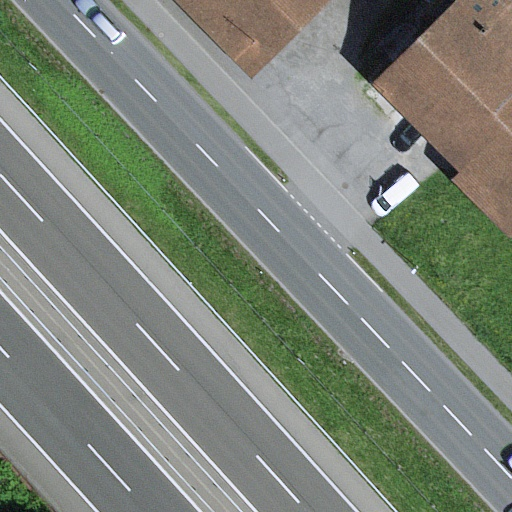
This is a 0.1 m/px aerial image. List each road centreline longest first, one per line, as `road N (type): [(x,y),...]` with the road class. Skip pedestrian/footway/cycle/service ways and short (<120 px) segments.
road 1 (primary): [(86,0),(511,455)]
road 2 (motorway): [(310,511),(0,174)]
road 3 (motorway): [(0,345),(150,511)]
